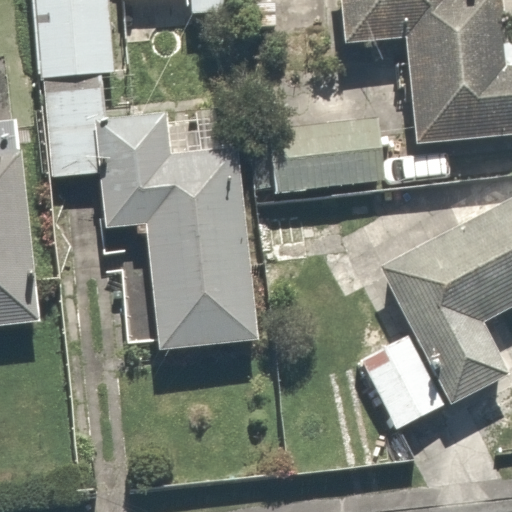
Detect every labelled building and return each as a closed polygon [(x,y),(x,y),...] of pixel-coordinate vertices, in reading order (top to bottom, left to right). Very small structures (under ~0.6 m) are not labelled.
[(92,0),(18,0),(23,108),(96,106),(92,0)] [(225,0),(175,0),(176,36),(226,36),(225,0)] [(489,0),(313,0),(317,80),(385,77),(389,179),(511,174),(511,99),(483,102),(489,0)] [(241,377),(228,176),(160,180),(158,138),(73,143),(81,268),(124,265),(132,384),(241,377)] [(251,168),(258,220),(367,205),(360,153),(251,168)] [(0,361),(21,360),(6,170),(0,170),(0,361)] [(511,217),(368,293),(441,432),(492,405),(461,347),(511,320),(511,217)] [(377,357),(330,382),(374,465),(422,440),(377,357)]
